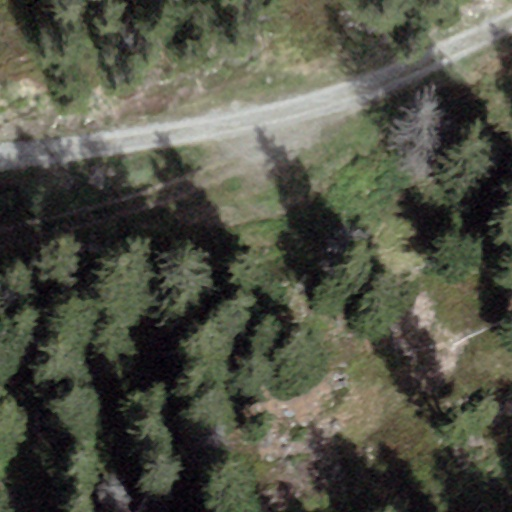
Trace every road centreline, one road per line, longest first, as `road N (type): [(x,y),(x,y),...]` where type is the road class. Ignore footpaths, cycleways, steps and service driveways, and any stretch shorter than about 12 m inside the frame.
road 1 (track): [(511,18),(269,119),(0,147)]
road 2 (track): [(0,236),(175,186),(269,119)]
